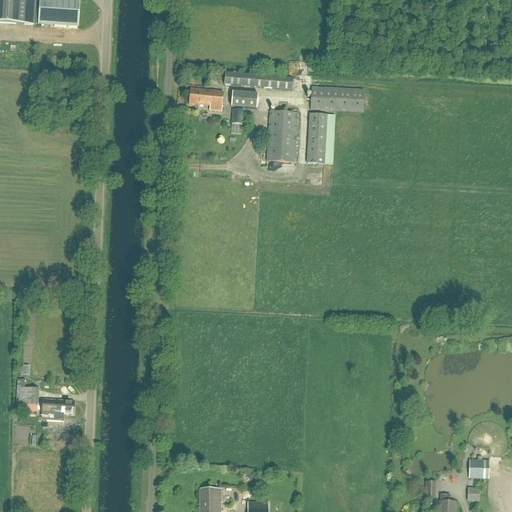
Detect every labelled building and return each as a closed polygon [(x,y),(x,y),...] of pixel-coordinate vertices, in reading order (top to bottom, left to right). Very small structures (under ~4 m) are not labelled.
[(0,0),(0,24),(78,29),(79,0),(0,0)] [(292,92),(292,81),(224,76),(223,87),(292,92)] [(311,89),(310,112),(363,115),(364,92),(311,89)] [(223,93),(190,91),(188,106),(209,107),(209,112),(221,113),(223,93)] [(257,111),(258,96),(231,95),(230,109),(257,111)] [(242,124),(243,112),(230,111),(230,119),(231,119),(230,123),(242,124)] [(295,165),(297,115),(269,113),(266,163),(295,165)] [(335,117),(309,116),(306,166),(332,167),(335,117)] [(22,376),(29,376),(30,367),(22,367),(22,368),(20,368),(20,375),(22,375),(22,376)] [(38,390),(24,389),(25,381),(17,381),(16,406),(37,407),(38,390)] [(42,419),(55,419),(55,415),(73,416),(73,403),(43,401),(42,419)] [(425,498),(435,499),(435,485),(426,484),(425,498)] [(467,490),(467,503),(478,503),(479,490),(467,490)] [(199,511),(220,511),(220,491),(200,491),(199,511)] [(249,499),(248,511),(260,511),(261,497),(252,496),(252,499),(249,499)] [(440,499),(438,511),(454,511),(455,504),(444,503),(445,499),(440,499)]
